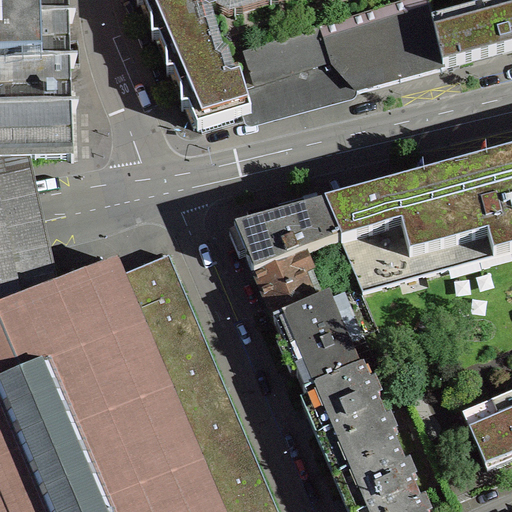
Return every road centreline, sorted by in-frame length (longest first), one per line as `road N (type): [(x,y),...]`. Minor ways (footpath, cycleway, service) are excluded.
road 1 (tertiary): [(168,190),(511,106)]
road 2 (residential): [(168,190),(304,511)]
road 3 (residential): [(102,0),(168,190)]
road 4 (tertiary): [(0,227),(168,190)]
